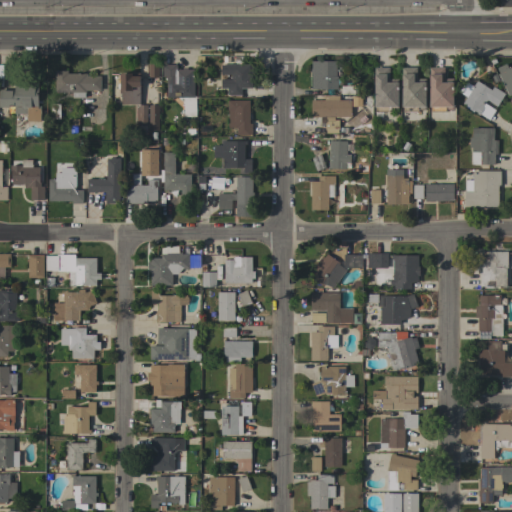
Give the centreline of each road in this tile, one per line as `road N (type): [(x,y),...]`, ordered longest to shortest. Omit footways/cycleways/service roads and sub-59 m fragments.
road 1 (secondary): [(0,34),(511,33)]
road 2 (residential): [(278,511),(282,32)]
road 3 (residential): [(124,237),(511,235)]
road 4 (residential): [(447,511),(449,236)]
road 5 (residential): [(121,511),(124,237)]
road 6 (residential): [(124,237),(0,233)]
